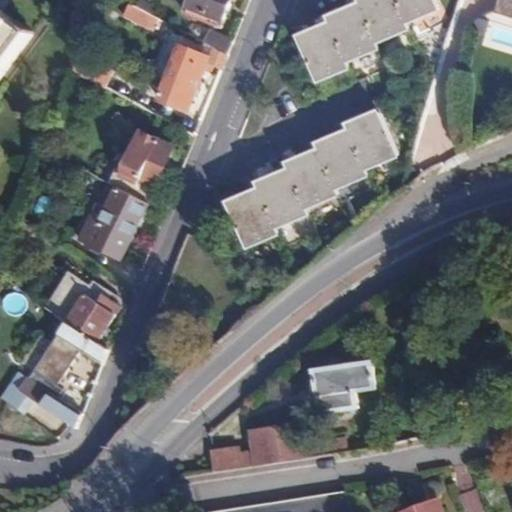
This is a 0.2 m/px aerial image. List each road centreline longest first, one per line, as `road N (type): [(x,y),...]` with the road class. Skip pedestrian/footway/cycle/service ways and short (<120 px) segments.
road 1 (residential): [(0,469),(27,474),(72,463),(96,432),(266,0)]
road 2 (secondary): [(217,382),(375,261),(436,228),(511,203)]
road 3 (secondary): [(217,382),(157,422),(76,511)]
road 4 (secondary): [(113,511),(217,382)]
